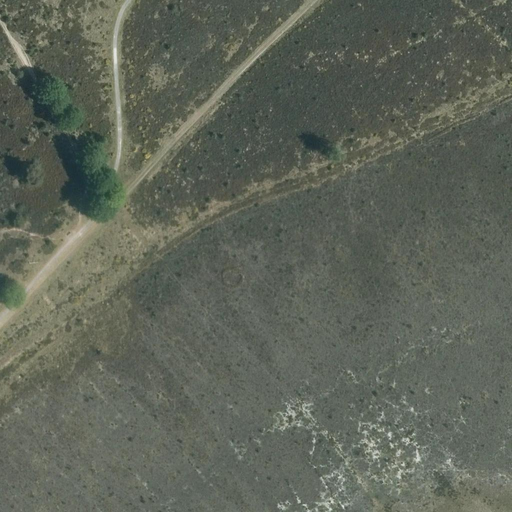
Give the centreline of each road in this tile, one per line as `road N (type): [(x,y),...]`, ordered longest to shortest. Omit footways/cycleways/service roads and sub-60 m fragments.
road 1 (track): [(104,197),(111,204),(317,0)]
road 2 (track): [(104,197),(0,16)]
road 3 (track): [(0,321),(111,204)]
